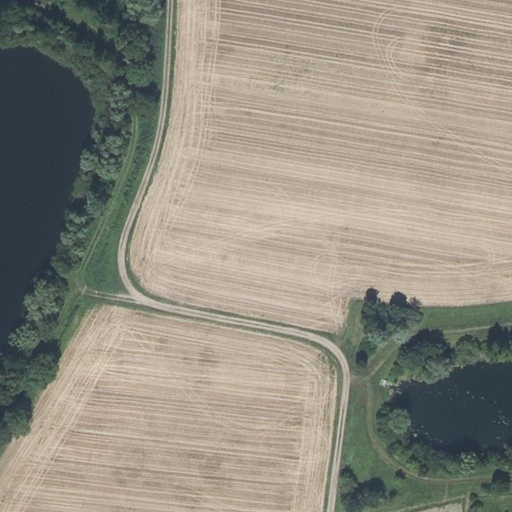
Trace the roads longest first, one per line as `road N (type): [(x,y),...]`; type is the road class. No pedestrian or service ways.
road 1 (track): [(169,0),(163,112),(125,233),(122,269),(145,301),(306,334),(334,349),(345,380),(329,511)]
road 2 (track): [(46,0),(91,21),(122,66),(132,124),(122,192),(77,288),(0,414)]
